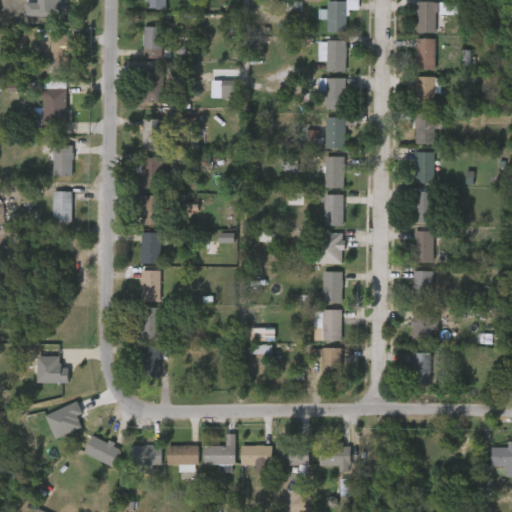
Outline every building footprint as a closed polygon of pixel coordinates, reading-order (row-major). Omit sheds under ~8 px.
[(70,0),(71,17),(27,17),(27,3),(40,3),(40,0),(70,0)] [(154,0),(135,0),(136,15),(154,16),(154,0)] [(168,0),(168,9),(151,8),(151,1),(147,1),(147,0),(168,0)] [(348,16),(348,33),(329,32),(329,19),(320,19),(320,9),(329,10),(329,1),(349,1),(349,0),(360,0),(360,10),(350,10),(350,16),(348,16)] [(438,2),(437,32),(418,32),(419,2),(438,2)] [(335,16),(346,17),(347,8),(316,6),(315,16),(307,16),(306,27),(316,27),(315,39),(334,40),(335,16)] [(162,47),(162,50),(159,50),(159,57),(144,56),(145,48),(143,48),(144,26),(162,27),(161,47),(162,47)] [(69,42),(69,66),(46,67),(46,52),(41,53),(41,46),(48,46),(48,35),(68,34),(69,42)] [(151,34),(132,34),(131,66),(150,66),(151,34)] [(434,69),(416,68),(416,38),(435,38),(434,69)] [(348,47),(347,71),(328,71),(328,61),(320,61),(321,42),(329,42),(329,40),(348,41),(348,47)] [(423,76),(422,45),(404,46),(405,76),(423,76)] [(306,48),(307,68),(314,68),(314,79),(334,78),(334,48),(306,48)] [(168,94),(167,103),(143,102),(145,70),(165,71),(164,94),(168,94)] [(437,93),(436,106),(417,106),(418,75),(437,76),(437,93)] [(151,78),(130,77),(129,109),(150,110),(151,78)] [(344,87),(344,109),(325,109),(326,77),(345,78),(344,87)] [(61,128),(41,128),(42,81),(65,81),(64,128),(61,128)] [(423,84),(403,84),(404,110),(424,109),(423,84)] [(332,116),(332,85),(309,85),(309,99),(312,99),(313,117),(332,116)] [(54,96),(30,96),(31,132),(55,132),(54,96)] [(444,115),(444,128),(436,128),(436,143),(417,142),(418,112),(436,112),(436,115),(444,115)] [(358,123),(358,124),(347,124),(346,148),(327,147),(328,116),(358,118),(358,123)] [(163,148),(144,148),(145,118),(163,119),(163,148)] [(403,150),(422,151),(423,120),(404,120),(403,150)] [(313,155),(332,155),(333,124),(313,124),(313,155)] [(130,157),(149,157),(150,127),(131,126),(130,157)] [(74,153),(73,175),(54,174),(55,145),(74,146),(74,153)] [(436,169),(436,182),(417,182),(418,151),(437,152),(436,169)] [(41,183),(60,184),(61,153),(42,152),(41,183)] [(169,159),(169,178),(162,178),(162,187),(142,186),(143,171),(137,171),(138,166),(131,166),(131,153),(144,154),(143,156),(163,157),(163,159),(169,159)] [(347,163),(345,187),(326,186),(327,155),(346,156),(347,163)] [(403,190),(421,190),(422,159),(403,159),(403,190)] [(312,195),(332,195),(332,163),(312,163),(312,195)] [(130,198),(147,198),(147,181),(155,181),(155,164),(130,165),(130,198)] [(74,199),(73,222),(54,222),(55,190),(74,191),(74,199)] [(436,192),(435,222),(414,222),(415,191),(436,192)] [(163,195),(162,224),(143,224),(144,195),(163,195)] [(343,196),(343,226),(324,226),(324,206),(321,206),(321,199),(325,199),(325,195),(343,196)] [(41,229),(60,230),(60,199),(41,198),(41,229)] [(420,198),(403,199),(403,229),(421,229),(420,198)] [(331,201),(312,202),(312,233),(331,233),(331,201)] [(130,232),(149,231),(148,202),(129,203),(130,232)] [(344,263),(326,263),(326,231),(345,232),(344,263)] [(433,262),(414,262),(414,231),(433,231),(433,262)] [(159,265),(140,265),(141,232),(160,232),(159,265)] [(421,238),(402,238),(402,269),(421,269),(421,238)] [(130,271),(149,271),(148,239),(129,240),(130,271)] [(331,271),(331,240),(304,239),(304,270),(331,271)] [(159,302),(140,302),(140,270),(159,271),(159,302)] [(433,302),(413,302),(413,270),(433,271),(433,302)] [(343,287),(341,303),(323,302),(324,271),(342,272),(343,287)] [(148,308),(148,277),(129,278),(129,308),(148,308)] [(420,278),(402,278),(401,301),(420,302),(420,278)] [(330,279),(311,279),(311,309),(331,309),(330,279)] [(162,307),(162,309),(167,309),(167,337),(143,338),(143,322),(138,322),(138,317),(124,317),(124,307),(162,307)] [(341,318),(341,341),(322,341),(322,328),(314,328),(314,317),(322,317),(323,310),(341,310),(341,318)] [(434,316),(433,341),(414,341),(414,326),(409,325),(409,317),(414,318),(414,310),(434,311),(434,316)] [(148,315),(129,314),(128,345),(147,346),(148,315)] [(303,316),(302,347),(329,348),(330,317),(303,316)] [(400,349),(419,349),(419,337),(425,337),(425,318),(399,318),(400,349)] [(161,359),(161,375),(142,375),(143,346),(162,346),(161,359)] [(341,349),(341,379),(322,378),(322,357),(317,357),(317,350),(322,350),(322,348),(341,348),(341,349)] [(430,369),(430,385),(411,385),(412,352),(431,353),(430,369)] [(148,382),(147,353),(130,353),(130,382),(148,382)] [(330,355),(310,355),(310,385),(330,385),(330,355)] [(419,360),(400,360),(400,389),(418,390),(419,360)] [(26,390),(57,389),(57,375),(49,375),(48,363),(25,364),(26,390)] [(234,464),(234,471),(221,471),(221,464),(207,465),(206,445),(227,445),(227,434),(236,434),(237,464),(234,464)] [(93,435),(110,442),(111,440),(117,442),(115,446),(120,448),(112,465),(85,453),(93,435)] [(223,471),(223,440),(214,440),(214,452),(192,453),(192,472),(223,471)] [(343,441),(343,447),(351,447),(351,466),(319,466),(319,446),(334,447),(334,441),(343,441)] [(108,454),(79,442),(72,461),(101,472),(108,454)] [(192,444),(192,445),(200,445),(200,464),(197,464),(197,471),(181,471),(181,464),(169,464),(169,445),(192,444)] [(154,445),(162,446),(162,465),(152,464),(152,471),(142,471),(142,464),(132,464),(132,446),(154,445)] [(269,445),(274,446),(273,465),(243,464),(244,445),(269,445)] [(310,463),(281,463),(281,445),(310,446),(310,463)] [(511,466),(491,466),(491,447),(511,447),(511,466)] [(118,452),(119,472),(150,471),(149,452),(118,452)] [(155,472),(169,472),(169,477),(185,478),(185,452),(156,452),(155,472)] [(229,471),(260,472),(260,452),(229,452),(229,471)] [(298,453),(266,452),(265,472),(297,473),(298,453)] [(308,473),(327,472),(327,479),(338,479),(338,454),(307,456),(308,473)]
